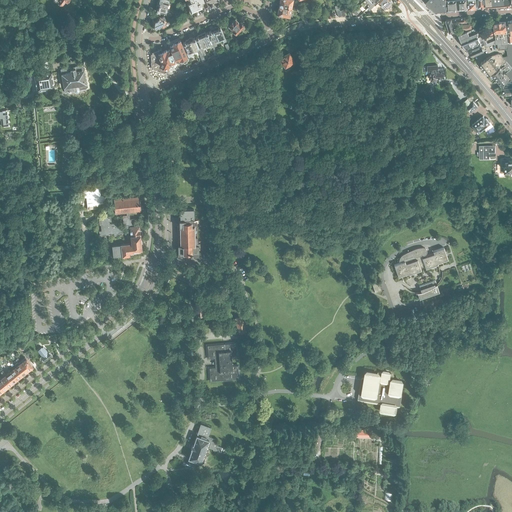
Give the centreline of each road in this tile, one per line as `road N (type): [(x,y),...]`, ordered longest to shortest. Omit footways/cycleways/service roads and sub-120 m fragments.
road 1 (tertiary): [(0,416),(124,317),(149,283),(157,223),(142,91)]
road 2 (residential): [(272,36),(421,18)]
road 3 (residential): [(142,91),(272,36)]
road 4 (secondary): [(421,18),(511,120)]
road 5 (residential): [(262,15),(234,5),(139,38)]
